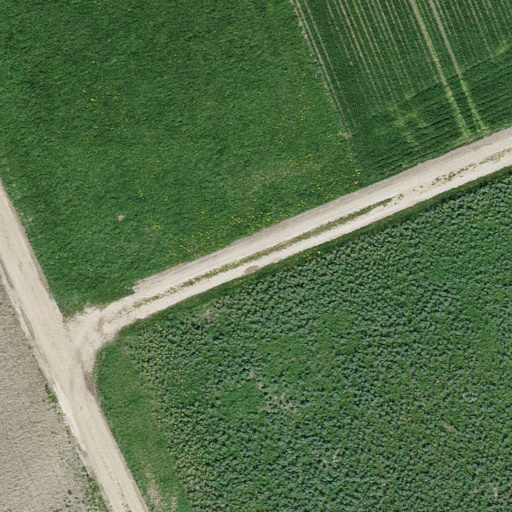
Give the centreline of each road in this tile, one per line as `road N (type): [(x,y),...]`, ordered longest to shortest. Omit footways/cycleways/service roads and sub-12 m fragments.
road 1 (track): [(511,151),(54,344)]
road 2 (track): [(0,220),(128,511)]
